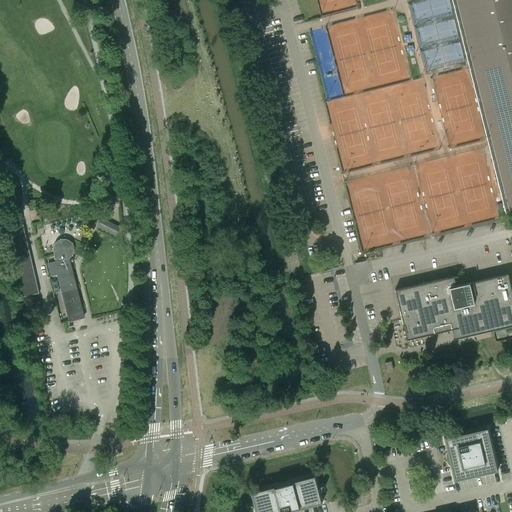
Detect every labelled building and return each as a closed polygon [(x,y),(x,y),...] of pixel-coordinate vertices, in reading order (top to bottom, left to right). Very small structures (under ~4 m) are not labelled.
[(511,0),(451,0),(505,213),(511,211),(511,0)] [(120,200),(119,176),(102,176),(103,187),(107,187),(107,191),(104,191),(104,201),(120,200)] [(20,212),(8,215),(10,223),(22,220),(20,212)] [(122,226),(103,217),(98,227),(117,237),(122,226)] [(39,293),(23,224),(8,227),(23,297),(39,293)] [(83,317),(68,258),(68,257),(69,257),(70,256),(71,256),(71,255),(72,254),(73,253),(73,252),(73,251),(73,250),(74,249),(74,248),(73,247),(73,246),(73,245),(73,244),(72,243),(71,242),(70,241),(69,240),(67,239),(66,238),(64,238),(63,238),(61,238),(59,238),(58,239),(56,240),(55,241),(54,243),(53,244),(53,246),(52,247),(52,249),(53,251),(56,261),(48,263),(51,276),(59,274),(70,320),(83,317)] [(511,325),(511,294),(507,274),(449,287),(447,277),(395,290),(402,320),(404,320),(406,329),(407,330),(408,331),(408,332),(409,333),(411,333),(412,333),(413,333),(431,329),(432,333),(431,333),(431,334),(465,326),(466,328),(467,329),(468,329),(470,330),(471,330),(491,325),(492,329),(491,329),(492,330),(511,325)] [(391,361),(384,363),(386,371),(393,370),(391,361)] [(443,437),(446,451),(447,451),(448,451),(449,456),(448,456),(448,457),(447,457),(447,458),(447,459),(447,460),(448,460),(448,461),(449,461),(450,461),(451,466),(450,466),(454,481),(469,477),(469,476),(482,473),(482,474),(498,470),(494,455),(493,455),(490,442),(491,442),(487,426),(472,430),(472,431),(459,434),(459,433),(443,437)] [(255,511),(283,511),(284,511),(287,510),(287,511),(288,511),(289,511),(290,511),(291,511),(292,510),(292,509),(295,508),(295,509),(297,509),(322,503),(314,474),(290,481),(290,482),(286,483),(286,484),(279,486),(278,485),(275,486),(275,485),(250,492),(255,511)]
